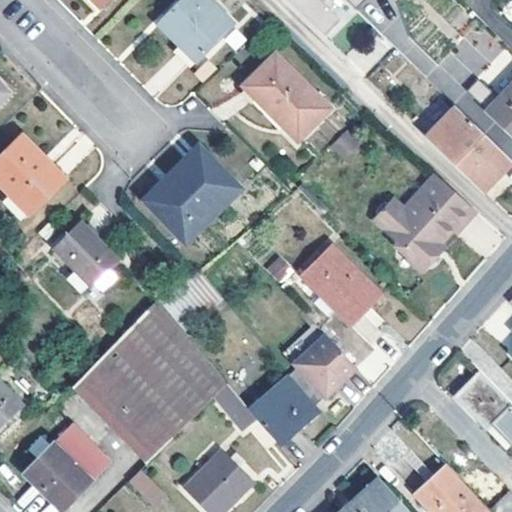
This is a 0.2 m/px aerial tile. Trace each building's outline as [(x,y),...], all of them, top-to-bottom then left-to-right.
[(94,0),(103,8),(111,0),(94,0)] [(233,22),(210,0),(182,0),(160,23),(198,59),(233,22)] [(290,0),(327,35),(342,19),(322,0),(290,0)] [(331,106),(278,53),(246,84),(299,138),(331,106)] [(476,80),(467,93),(484,105),(493,92),(476,80)] [(0,101),(10,92),(0,81),(0,101)] [(511,90),(492,110),(511,129),(511,90)] [(486,189),(511,163),(511,158),(458,106),(430,134),(486,189)] [(349,132),(331,143),(341,160),(359,148),(349,132)] [(0,181),(31,213),(62,182),(41,162),(46,156),(24,133),(0,156),(0,181)] [(239,188),(199,149),(148,198),(187,237),(239,188)] [(41,162),(62,182),(67,178),(46,156),(41,162)] [(477,211),(435,173),(405,205),(396,197),(377,218),(410,248),(408,251),(427,269),(441,253),(437,249),(444,241),(455,229),(458,233),(477,211)] [(121,259),(82,219),(54,247),(75,270),(69,277),(83,291),(90,284),(93,286),(98,282),(103,289),(116,277),(110,270),(121,259)] [(437,249),(441,253),(448,245),(444,241),(437,249)] [(385,293),(334,242),(300,275),(352,326),(385,293)] [(265,268),(278,283),(292,271),(280,256),(265,268)] [(218,260),(208,269),(217,278),(227,269),(218,260)] [(200,269),(195,273),(185,284),(164,303),(185,329),(224,296),(200,269)] [(164,303),(185,284),(180,279),(159,297),(164,303)] [(159,297),(105,352),(73,385),(147,463),(215,395),(229,382),(185,329),(164,303),(159,297)] [(364,339),(384,321),(372,308),(352,326),(364,339)] [(325,332),(315,321),(285,350),(294,361),(325,332)] [(360,368),(325,332),(294,361),(301,368),(292,375),(318,405),(324,398),(325,400),(360,368)] [(494,424),(511,443),(511,403),(481,371),(456,395),(488,429),(494,424)] [(281,446),(322,410),(318,405),(292,375),(290,372),(249,407),(258,418),(281,446)] [(0,426),(25,403),(0,377),(0,426)] [(242,430),(258,418),(249,407),(229,382),(215,395),(242,430)] [(54,404),(35,424),(45,434),(64,414),(54,404)] [(74,423),(24,473),(61,511),(62,511),(112,461),(74,423)] [(511,443),(494,424),(488,429),(507,450),(511,445),(511,443)] [(221,447),(184,484),(211,511),(224,511),(256,481),(236,461),(240,457),(233,450),(229,454),(221,447)] [(493,511),(491,510),(447,462),(415,493),(432,511),(493,511)] [(168,494),(141,468),(129,480),(156,506),(168,494)] [(412,511),(381,477),(341,511),(412,511)] [(483,496),(494,508),(508,493),(498,482),(483,496)] [(491,510),(493,511),(511,511),(511,492),(511,491),(508,493),(494,508),(491,510)]
